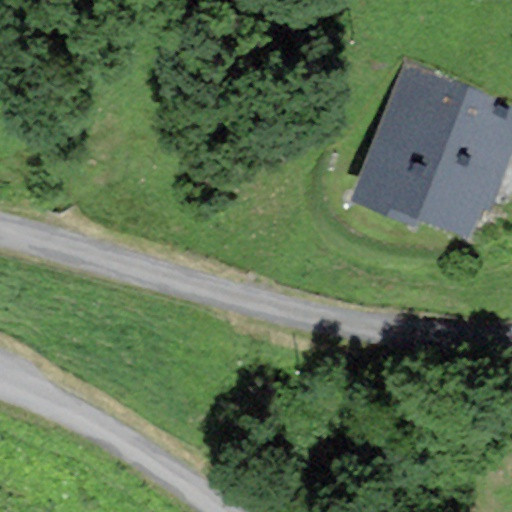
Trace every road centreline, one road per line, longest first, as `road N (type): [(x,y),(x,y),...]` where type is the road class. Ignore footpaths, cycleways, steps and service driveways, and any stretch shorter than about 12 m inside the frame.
road 1 (residential): [(0,236),(354,325),(511,340)]
road 2 (residential): [(229,511),(135,442),(0,381)]
